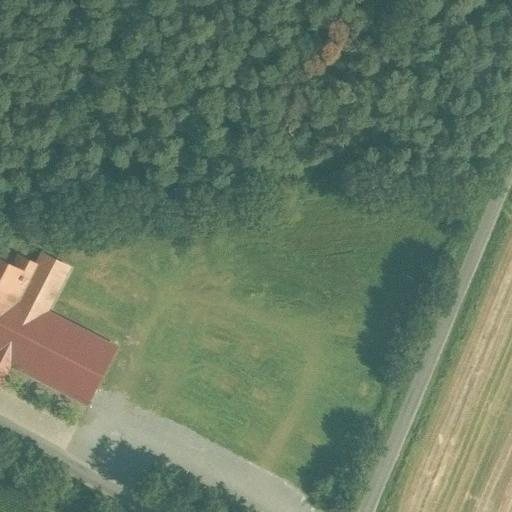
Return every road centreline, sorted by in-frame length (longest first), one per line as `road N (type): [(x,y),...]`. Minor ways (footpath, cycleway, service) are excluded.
road 1 (unclassified): [(511,168),(367,511)]
road 2 (unclassified): [(0,426),(159,511)]
